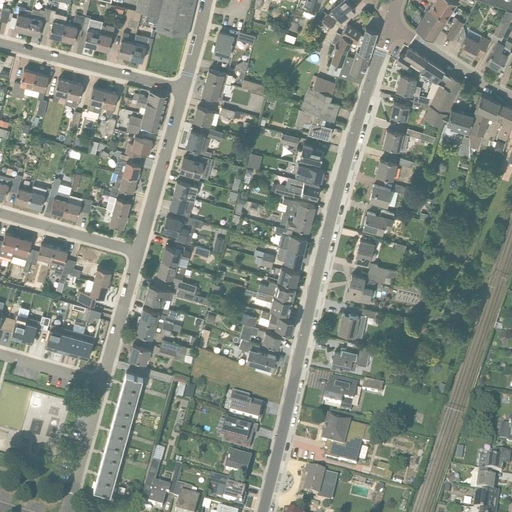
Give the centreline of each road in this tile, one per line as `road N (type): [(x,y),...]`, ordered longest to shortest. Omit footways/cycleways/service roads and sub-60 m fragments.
road 1 (tertiary): [(261,511),(387,27)]
road 2 (residential): [(183,89),(0,46)]
road 3 (residential): [(139,251),(183,89)]
road 4 (residential): [(139,251),(0,212)]
road 5 (residential): [(511,99),(387,27)]
road 6 (residential): [(100,384),(139,251)]
road 7 (residential): [(65,511),(100,384)]
